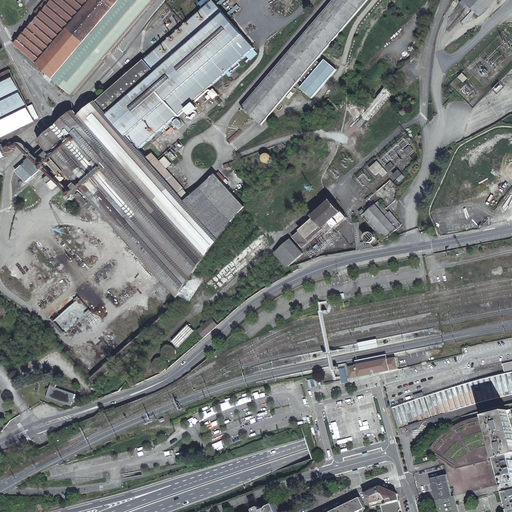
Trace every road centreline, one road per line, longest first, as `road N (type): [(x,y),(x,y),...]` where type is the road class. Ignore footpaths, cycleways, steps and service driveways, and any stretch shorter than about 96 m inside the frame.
road 1 (secondary): [(511,228),(308,273),(253,302),(165,379),(0,443)]
road 2 (trunk): [(206,490),(511,391)]
road 3 (trunk): [(511,380),(231,469)]
road 4 (unknown): [(373,0),(322,91),(221,148)]
road 5 (unclassified): [(212,511),(391,453),(402,474)]
road 6 (unknown): [(207,135),(325,0)]
road 7 (trunk): [(231,469),(64,511)]
road 8 (trunk): [(231,469),(114,511)]
